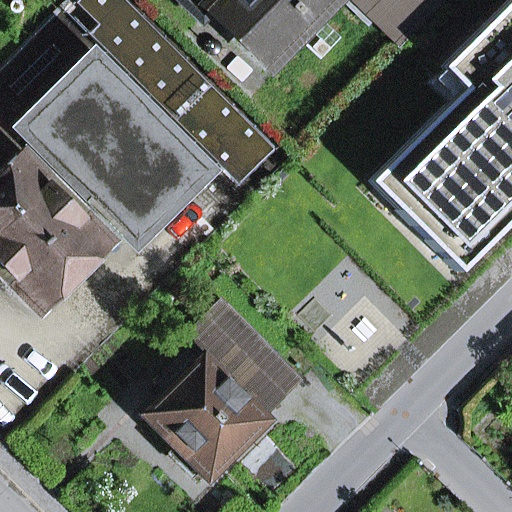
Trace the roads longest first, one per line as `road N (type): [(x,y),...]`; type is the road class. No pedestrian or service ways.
road 1 (residential): [(409,415),(511,311)]
road 2 (residential): [(409,415),(507,511)]
road 3 (residential): [(316,511),(409,415)]
